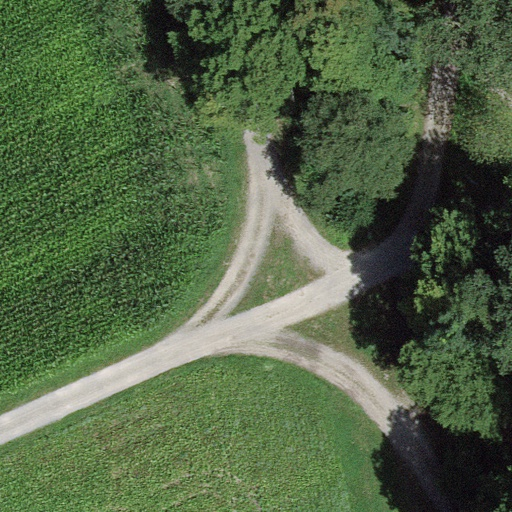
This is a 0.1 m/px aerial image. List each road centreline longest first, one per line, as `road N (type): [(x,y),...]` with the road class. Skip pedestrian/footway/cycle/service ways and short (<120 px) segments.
road 1 (track): [(335,286),(413,250),(451,0)]
road 2 (track): [(199,338),(329,363),(417,439),(444,511)]
road 3 (track): [(417,439),(395,338),(413,250),(511,216)]
road 4 (track): [(0,429),(199,338)]
road 5 (track): [(271,144),(252,241),(199,338)]
road 6 (track): [(207,0),(271,144)]
road 7 (track): [(271,144),(335,286)]
road 8 (track): [(199,338),(335,286)]
